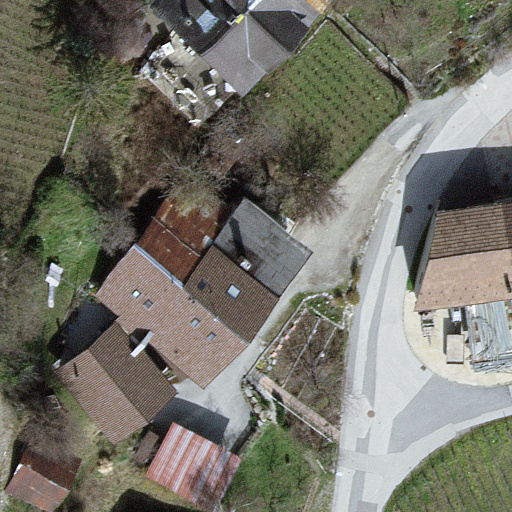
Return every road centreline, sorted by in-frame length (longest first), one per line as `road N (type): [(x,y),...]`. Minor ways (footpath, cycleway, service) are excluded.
road 1 (residential): [(360,447),(375,317),(412,187),(482,96),(511,73)]
road 2 (unclassified): [(360,447),(511,400)]
